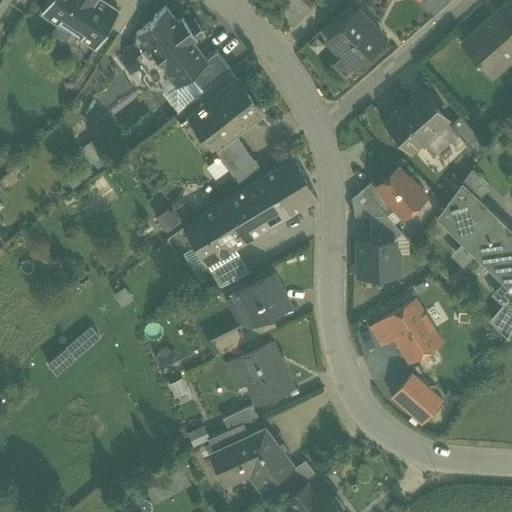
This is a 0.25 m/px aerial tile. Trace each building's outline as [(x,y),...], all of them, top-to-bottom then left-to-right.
[(0,0),(0,14),(9,0),(0,0)] [(47,0),(41,11),(57,21),(71,30),(96,46),(109,24),(119,9),(107,1),(104,0),(47,0)] [(137,0),(107,0),(107,1),(119,9),(109,24),(119,30),(138,0),(137,0)] [(511,4),(510,3),(464,45),(494,77),(511,60),(511,4)] [(176,22),(165,7),(153,15),(155,18),(136,32),(137,34),(134,36),(133,44),(127,48),(125,47),(122,63),(128,72),(138,65),(144,72),(150,73),(153,77),(152,83),(157,88),(163,89),(174,82),(176,86),(190,76),(208,62),(205,59),(192,41),(186,33),(190,30),(186,25),(181,19),(176,22)] [(328,63),(343,79),(382,40),(354,11),(323,41),(336,55),(328,63)] [(186,33),(192,41),(203,32),(194,19),(186,25),(190,30),(186,33)] [(71,30),(57,21),(50,33),(63,41),(71,30)] [(216,50),(205,59),(208,62),(190,76),(202,92),(230,70),(216,50)] [(209,102),(237,80),(230,70),(202,92),(209,102)] [(262,111),(237,80),(209,102),(205,105),(202,102),(198,106),(200,109),(193,115),(218,146),(262,111)] [(421,91),(386,121),(395,131),(404,142),(412,150),(426,137),(446,119),(421,91)] [(446,119),(426,137),(444,159),(475,133),(459,114),(449,124),(446,119)] [(398,147),(404,142),(395,131),(388,136),(398,147)] [(217,154),(237,181),(258,165),(237,138),(217,154)] [(292,156),(244,185),(268,226),(317,197),(292,156)] [(377,185),(376,185),(395,207),(402,216),(425,196),(410,179),(407,179),(397,167),(377,185)] [(461,182),(478,198),(488,186),(470,168),(461,182)] [(362,188),(386,215),(395,207),(376,185),(377,185),(372,179),(362,188)] [(511,230),(478,198),(461,182),(436,217),(511,290),(511,230)] [(246,240),(268,226),(244,185),(221,199),(246,240)] [(393,253),(397,253),(408,253),(407,241),(401,232),(386,215),(362,188),(351,197),(354,216),(369,216),(369,240),(393,239),(393,253)] [(205,263),(246,240),(221,199),(209,205),(183,226),(205,263)] [(163,230),(177,220),(165,204),(151,214),(163,230)] [(358,256),(358,276),(398,275),(397,253),(393,253),(393,239),(369,240),(361,240),(362,256),(358,256)] [(252,321),(253,323),(270,314),(286,306),(279,293),(282,291),(272,272),(237,290),(252,321)] [(112,295),(120,308),(133,300),(125,287),(112,295)] [(252,321),(237,290),(229,294),(245,325),(252,321)] [(506,337),(511,326),(511,293),(489,319),(506,337)] [(415,298),(369,326),(380,344),(392,337),(399,349),(408,363),(442,342),(415,298)] [(275,325),(270,314),(253,323),(252,321),(245,325),(242,326),(240,323),(217,334),(225,350),(275,325)] [(74,360),(100,337),(90,326),(64,348),(74,360)] [(292,386),(272,341),(236,356),(248,382),(257,402),(292,386)] [(46,364),(56,375),(74,360),(64,348),(46,364)] [(248,382),(236,356),(225,361),(237,387),(248,382)] [(411,371),(389,396),(420,423),(442,398),(411,371)] [(243,421),(257,415),(252,403),(223,417),(228,428),(243,421)] [(188,427),(194,441),(210,435),(203,421),(188,427)] [(214,450),(249,434),(243,421),(228,428),(208,438),(214,450)] [(249,434),(214,450),(224,473),(245,464),(263,486),(292,463),(264,427),(249,434)] [(309,454),(295,463),(305,478),(320,467),(309,454)] [(169,462),(176,473),(185,468),(179,457),(169,462)] [(294,490),(305,482),(298,472),(287,481),(294,490)] [(343,511),(325,488),(316,495),(305,482),(294,490),(286,496),(297,509),(298,511),(343,511)]
